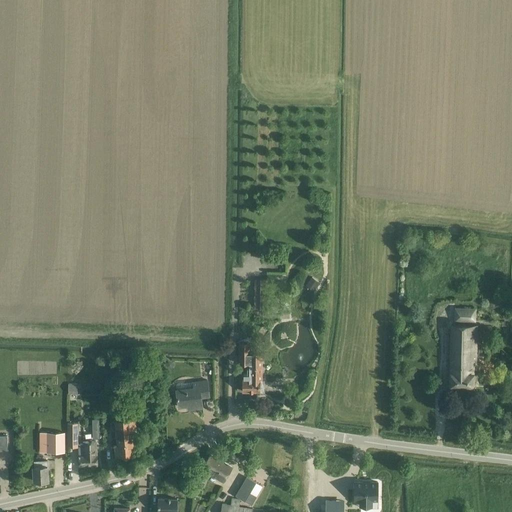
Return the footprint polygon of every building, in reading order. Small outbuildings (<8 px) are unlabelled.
[(308,286),(318,290),(321,280),(311,276),(308,286)] [(267,310),(268,279),(254,279),(254,309),(267,310)] [(454,321),(476,322),(476,308),(454,308),(454,321)] [(451,325),(450,386),(473,386),(473,365),(475,365),(476,326),(451,325)] [(239,343),(239,365),(249,364),(249,375),(243,375),(243,379),(243,382),(243,392),(254,392),(258,391),(257,380),(262,380),(262,367),(263,353),(248,353),(248,343),(239,343)] [(188,409),(203,408),(201,397),(209,396),(207,380),(193,382),(194,388),(176,390),(177,397),(178,407),(188,406),(188,409)] [(69,383),(68,394),(78,395),(78,384),(69,383)] [(101,391),(102,409),(114,409),(113,390),(101,391)] [(114,445),(114,447),(115,457),(134,456),(133,437),(137,437),(135,418),(114,420),(116,445),(114,445)] [(67,423),(68,447),(78,448),(77,423),(67,423)] [(65,432),(47,432),(47,433),(47,451),(47,452),(65,452),(65,432)] [(97,465),(96,442),(83,443),(83,456),(79,457),(79,466),(97,465)] [(210,455),(202,469),(223,482),(232,467),(210,455)] [(34,481),(48,481),(48,471),(47,461),(34,461),(34,466),(34,467),(34,471),(34,481)] [(247,476),(235,495),(252,505),(257,496),(250,492),(256,482),(247,476)] [(198,480),(196,485),(203,488),(205,482),(198,480)] [(378,499),(377,499),(378,482),(370,482),(370,480),(362,480),(362,481),(355,481),(354,499),(360,499),(360,505),(360,508),(378,508),(378,499)] [(176,511),(177,499),(158,498),(157,511),(151,511),(176,511)] [(251,511),(252,508),(239,506),(240,500),(232,498),(231,505),(223,504),(221,511),(251,511)] [(326,511),(342,511),(343,501),(327,501),(326,501),(326,511)]
